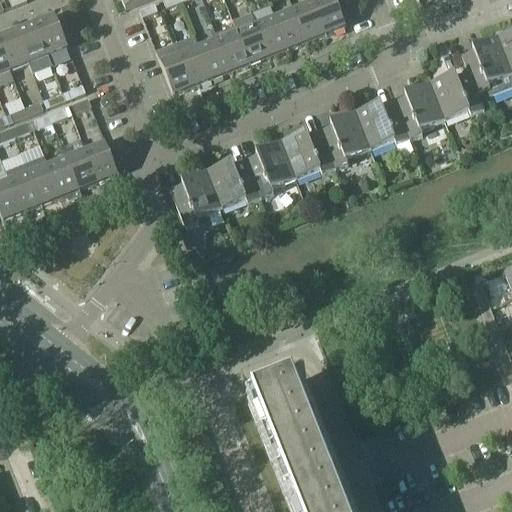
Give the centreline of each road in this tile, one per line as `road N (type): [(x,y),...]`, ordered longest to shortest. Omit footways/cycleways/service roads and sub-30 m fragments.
road 1 (residential): [(157,165),(397,62),(396,42)]
road 2 (tertiary): [(172,511),(147,449),(60,350),(0,301)]
road 3 (residential): [(88,318),(152,228),(142,179),(157,165)]
road 4 (residential): [(157,165),(97,0)]
road 5 (unclassified): [(208,391),(254,511)]
